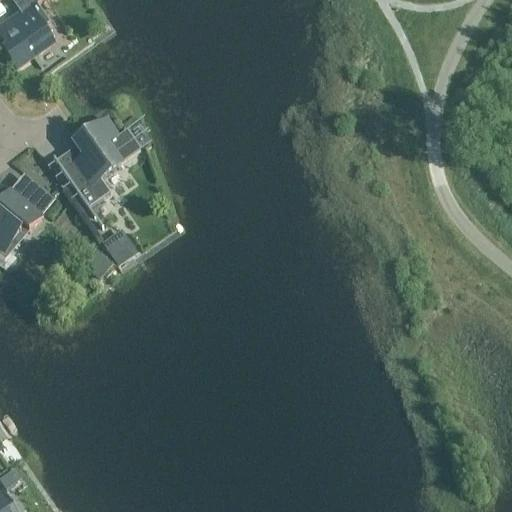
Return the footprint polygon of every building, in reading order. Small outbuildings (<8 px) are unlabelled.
[(0,38),(9,52),(5,55),(17,72),(53,47),(43,32),(50,27),(37,9),(48,1),(46,0),(21,0),(13,6),(22,19),(0,33),(0,38)] [(73,155),(57,166),(88,211),(110,195),(102,183),(121,170),(120,169),(140,154),(127,135),(117,141),(106,126),(70,151),(73,155)] [(41,222),(40,221),(47,212),(49,214),(57,204),(36,186),(35,187),(26,179),(11,197),(10,196),(0,208),(0,211),(0,212),(0,253),(4,257),(21,237),(19,235),(23,231),(29,236),(41,222)] [(105,271),(114,259),(98,247),(89,259),(105,271)] [(5,480),(0,482),(0,487),(4,494),(11,490),(5,480)] [(12,511),(3,498),(0,499),(0,511),(12,511)]
